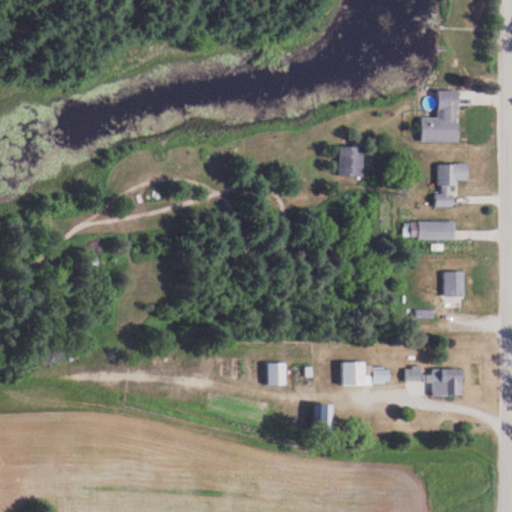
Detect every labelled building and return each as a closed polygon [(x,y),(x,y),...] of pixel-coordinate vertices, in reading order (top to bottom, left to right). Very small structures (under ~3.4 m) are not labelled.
[(420,142),(460,143),(460,90),(438,90),(438,118),(420,118),(420,142)] [(340,146),(340,176),(364,176),(364,146),(340,146)] [(438,183),(469,183),(469,163),(438,163),(438,183)] [(455,221),(405,221),(405,238),(455,238),(455,221)] [(443,270),(444,295),(465,295),(465,270),(443,270)] [(391,384),(391,366),(373,366),(373,360),(343,360),(344,384),(391,384)] [(287,361),(268,361),(268,384),(287,384),(287,361)] [(465,367),(424,367),(424,365),(406,365),(406,394),(465,394),(465,367)] [(317,430),(334,430),(334,402),(317,402),(317,430)]
